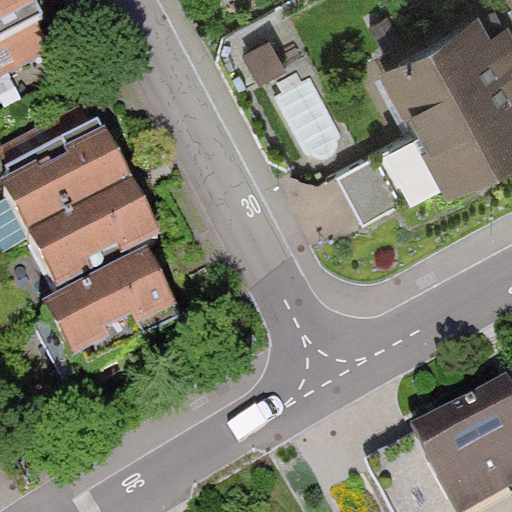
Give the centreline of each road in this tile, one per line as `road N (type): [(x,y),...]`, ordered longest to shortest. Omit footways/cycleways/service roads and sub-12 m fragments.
road 1 (residential): [(328,381),(127,0)]
road 2 (residential): [(328,381),(113,511)]
road 3 (residential): [(511,283),(328,381)]
